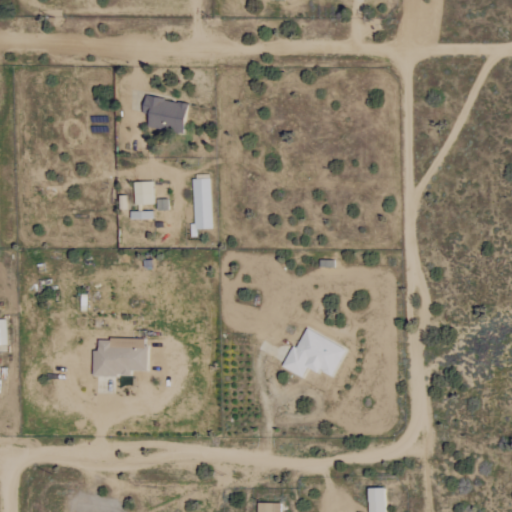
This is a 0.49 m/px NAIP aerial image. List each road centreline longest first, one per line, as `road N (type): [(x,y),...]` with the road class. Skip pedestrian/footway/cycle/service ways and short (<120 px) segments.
road 1 (residential): [(0,46),(511,50)]
road 2 (residential): [(411,434),(419,399),(408,219),(409,0)]
road 3 (residential): [(0,458),(324,465),(370,460),(411,434)]
